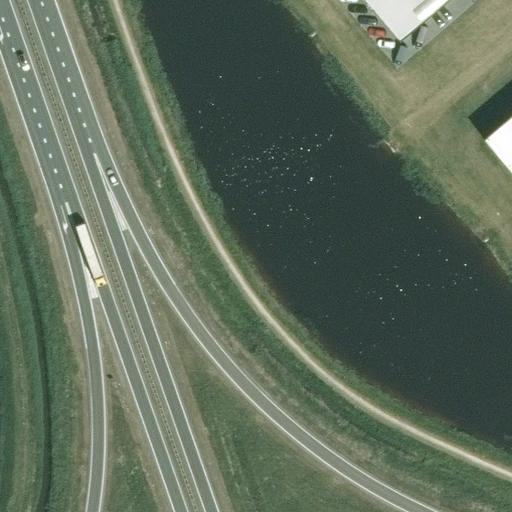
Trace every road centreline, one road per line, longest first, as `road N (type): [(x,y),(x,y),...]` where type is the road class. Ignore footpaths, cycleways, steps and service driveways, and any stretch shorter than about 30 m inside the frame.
road 1 (trunk): [(424,511),(298,437),(246,388),(200,336),(87,155)]
road 2 (trunk): [(211,511),(87,155)]
road 3 (trunk): [(71,198),(176,511)]
road 4 (trunk): [(71,198),(95,373),(91,511)]
road 5 (trunk): [(2,0),(71,198)]
road 6 (trunk): [(87,155),(33,0)]
